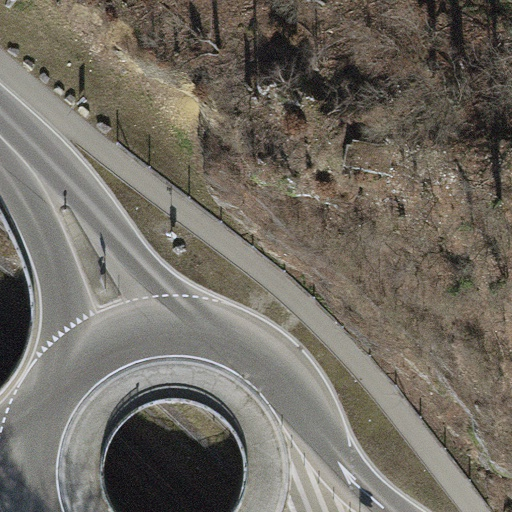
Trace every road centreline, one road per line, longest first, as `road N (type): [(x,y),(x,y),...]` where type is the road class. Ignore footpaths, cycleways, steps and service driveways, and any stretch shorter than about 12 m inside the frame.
road 1 (primary): [(398,511),(367,485),(283,368),(239,339),(188,326),(136,333)]
road 2 (primary): [(0,132),(65,208),(136,333)]
road 3 (primary): [(136,333),(87,358),(51,400),(34,432),(34,506)]
